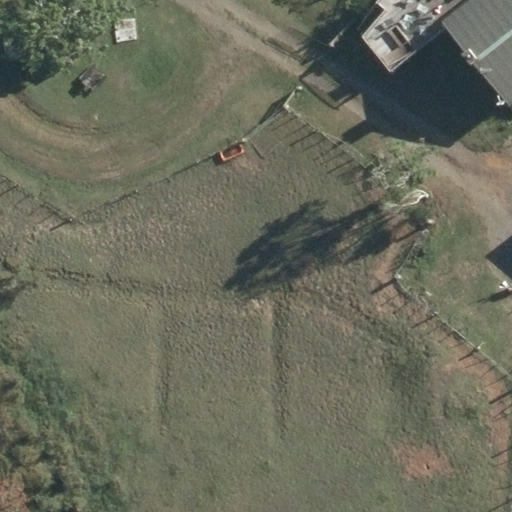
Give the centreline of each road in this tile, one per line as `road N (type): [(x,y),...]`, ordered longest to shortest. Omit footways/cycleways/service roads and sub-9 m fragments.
road 1 (track): [(217,0),(416,137),(511,151)]
road 2 (track): [(0,113),(49,151),(147,134),(204,93),(254,32)]
